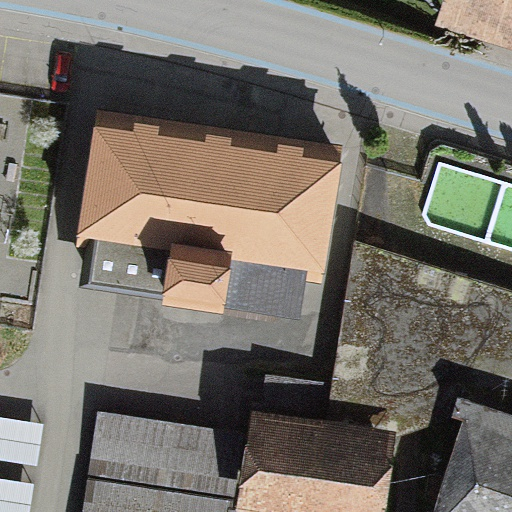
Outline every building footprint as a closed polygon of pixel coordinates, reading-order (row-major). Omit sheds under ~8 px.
[(511,0),(453,0),(450,12),(511,30),(511,0)] [(89,273),(279,303),(285,263),(315,268),(333,148),(104,113),(86,233),(95,235),(89,273)] [(433,511),(511,511),(511,293),(356,243),(327,426),(265,417),(252,497),(352,511),(368,511),(380,435),(453,410),(466,413),(433,511)] [(329,383),(272,374),(267,403),(325,412),(329,383)] [(91,471),(233,493),(242,435),(99,414),(91,471)] [(43,422),(0,415),(0,454),(37,460),(43,422)] [(28,511),(34,480),(0,474),(0,511),(28,511)] [(232,498),(90,476),(84,511),(274,511),(231,505),(232,498)]
